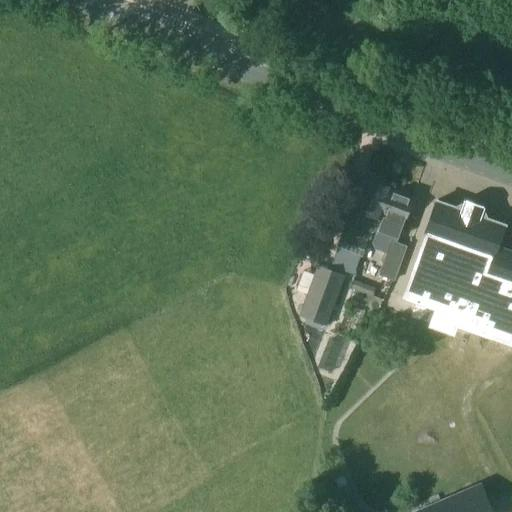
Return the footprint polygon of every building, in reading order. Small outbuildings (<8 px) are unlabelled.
[(364,177),(353,208),(352,207),(337,248),(361,258),(368,241),(374,243),(378,230),(391,193),(390,192),(391,187),(364,177)] [(397,241),(413,196),(393,189),(393,188),(391,187),(390,192),(391,193),(378,230),(374,243),(375,249),(387,253),(379,275),(394,280),(406,245),(397,241)] [(438,199),(404,294),(437,306),(431,321),(453,329),(455,322),(511,342),(511,249),(498,244),(506,224),(487,217),(484,210),(485,206),(465,199),(463,203),(457,205),(438,199)] [(363,255),(359,275),(378,279),(382,259),(363,255)] [(345,275),(318,266),(300,314),(327,324),(345,275)] [(355,289),(351,299),(360,303),(364,293),(355,289)] [(367,294),(363,303),(378,309),(382,299),(373,295),(372,296),(367,294)] [(492,511),(481,484),(417,511),(492,511)]
